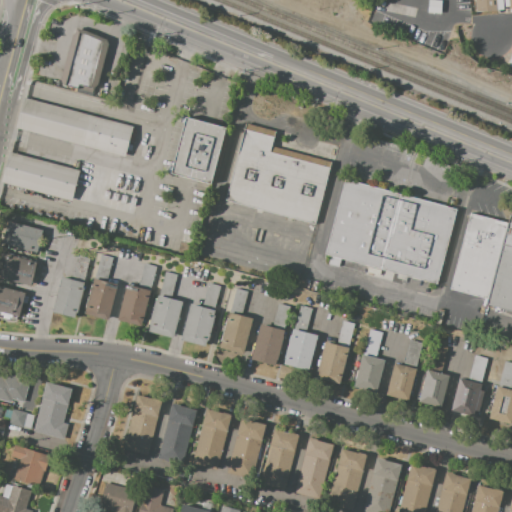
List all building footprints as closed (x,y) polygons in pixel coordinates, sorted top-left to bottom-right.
[(427,0),(442,1),(441,13),(426,12),(427,0)] [(502,0),(503,9),(476,11),(475,0),(502,0)] [(511,0),(511,8),(509,9),(508,6),(504,7),(503,0),(511,0)] [(76,28),(108,42),(93,93),(61,84),(76,28)] [(25,98),(131,126),(123,156),(17,128),(25,98)] [(185,117),(207,123),(224,128),(210,184),(191,179),(170,174),(185,117)] [(246,123),(275,131),(271,146),(330,161),(314,224),(226,201),(246,123)] [(79,171),(71,201),(4,183),(12,153),(79,171)] [(344,179),(456,209),(436,284),(407,277),(406,280),(396,278),(397,274),(393,273),(391,280),(366,273),(367,266),(341,259),(338,269),(327,266),(330,256),(324,255),(344,179)] [(199,187),(205,189),(201,203),(195,202),(199,187)] [(469,212),(507,222),(509,215),(511,215),(511,311),(482,303),(483,300),(448,290),(469,212)] [(41,230),(35,253),(2,244),(8,221),(41,230)] [(30,286),(2,279),(8,255),(37,262),(30,286)] [(84,283),(71,280),(77,255),(90,259),(84,283)] [(93,279),(99,255),(112,259),(106,282),(93,279)] [(150,292),(137,289),(144,263),(157,266),(150,292)] [(158,296),(164,271),(177,275),(171,299),(158,296)] [(84,283),(75,317),(53,311),(62,277),(71,280),(84,283)] [(108,320),(84,313),(93,279),(106,282),(117,285),(108,320)] [(215,310),(202,306),(208,283),(221,286),(215,310)] [(0,286),(25,293),(19,316),(0,310),(0,286)] [(126,286),(137,289),(150,292),(141,326),(117,320),(126,286)] [(229,312),(235,288),(247,291),(241,315),(229,312)] [(182,302),(173,337),(149,331),(158,296),(171,299),(182,302)] [(206,345),(181,338),(190,303),(202,306),(215,310),(206,345)] [(281,330),(272,328),(279,303),(288,305),(281,330)] [(293,329),(300,305),(311,308),(305,332),(293,329)] [(252,318),(243,352),(220,346),(229,312),(241,315),(252,318)] [(349,348),(335,344),(341,320),(356,324),(349,348)] [(272,365),(249,359),(259,324),(272,328),(281,330),(272,365)] [(316,335),(307,371),(284,364),(293,329),(305,332),(316,335)] [(363,354),(370,329),(382,333),(375,357),(363,354)] [(415,368),(403,365),(410,340),(422,343),(415,368)] [(340,383),(316,377),(325,342),(335,344),(349,348),(340,383)] [(426,369),(433,345),(446,348),(440,373),(426,369)] [(383,360),(374,393),(354,387),(363,354),(375,357),(383,360)] [(481,383),(468,380),(475,355),(488,359),(481,383)] [(497,386),(504,361),(511,363),(511,382),(510,390),(497,386)] [(406,401),(386,395),(395,363),(403,365),(415,368),(406,401)] [(449,375),(440,408),(418,402),(426,369),(440,373),(449,375)] [(0,400),(10,403),(11,399),(24,402),(30,379),(0,371),(0,400)] [(460,377),(468,380),(481,383),(479,390),(484,391),(476,419),(451,412),(460,377)] [(45,382),(32,430),(59,438),(72,389),(45,382)] [(511,390),(511,420),(511,424),(488,418),(497,386),(510,390),(511,390)] [(138,395),(162,401),(148,455),(124,448),(138,395)] [(174,403),(196,409),(182,465),(159,459),(174,403)] [(10,419),(4,417),(6,409),(12,411),(10,419)] [(13,409),(27,413),(23,427),(9,424),(13,409)] [(208,409),(231,415),(216,470),(194,464),(208,409)] [(27,414),(34,416),(31,428),(24,426),(27,414)] [(242,419),(266,425),(252,479),(228,473),(242,419)] [(276,429),(297,435),(283,489),(261,483),(276,429)] [(309,438),(334,445),(319,501),(294,494),(309,438)] [(15,444),(50,456),(45,471),(42,471),(37,487),(14,479),(20,460),(11,457),(15,444)] [(341,448),(365,454),(352,509),(328,503),(341,448)] [(363,511),(378,458),(401,464),(389,511),(363,511)] [(398,511),(410,464),(433,470),(423,511),(398,511)] [(436,511),(446,473),(471,479),(463,511),(436,511)] [(105,482),(125,487),(127,481),(138,484),(131,511),(117,511),(118,511),(98,506),(105,482)] [(6,484),(11,486),(8,497),(3,496),(6,484)] [(137,511),(144,485),(164,491),(160,505),(172,508),(171,511),(137,511)] [(13,486),(31,491),(26,509),(32,511),(31,511),(0,511),(0,496),(10,499),(13,486)] [(472,511),(479,486),(503,491),(498,511),(472,511)]
